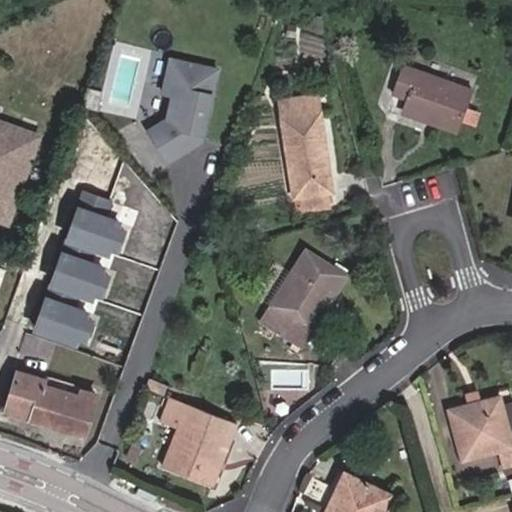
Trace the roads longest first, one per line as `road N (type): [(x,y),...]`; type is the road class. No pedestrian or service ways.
road 1 (unknown): [(78,500),(170,274),(203,152)]
road 2 (residential): [(476,304),(448,216),(399,229),(426,340)]
road 3 (residential): [(426,340),(305,430),(262,511)]
